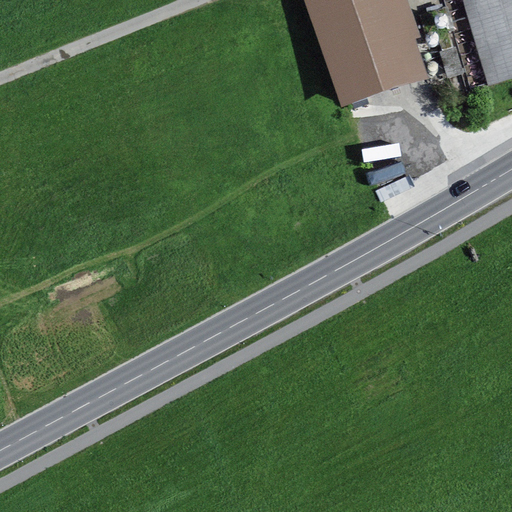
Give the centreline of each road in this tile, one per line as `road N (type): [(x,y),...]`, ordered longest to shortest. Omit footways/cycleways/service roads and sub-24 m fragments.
road 1 (primary): [(0,449),(511,169)]
road 2 (track): [(0,79),(198,0)]
